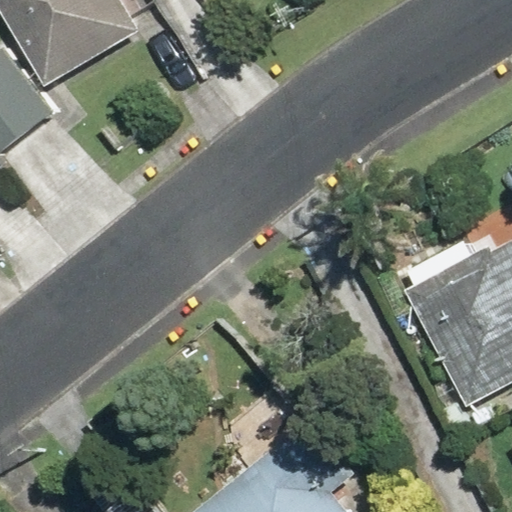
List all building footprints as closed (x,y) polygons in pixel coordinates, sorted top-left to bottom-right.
[(0,0),(0,12),(13,5),(63,89),(162,30),(143,0),(0,0)] [(15,48),(0,59),(0,162),(5,168),(69,119),(15,48)] [(484,237),(419,271),(428,288),(417,293),(484,407),(511,391),(511,242),(493,253),(484,237)] [(213,511),(396,511),(404,506),(334,417),(213,511)] [(97,490),(115,511),(163,511),(126,466),(97,490)]
